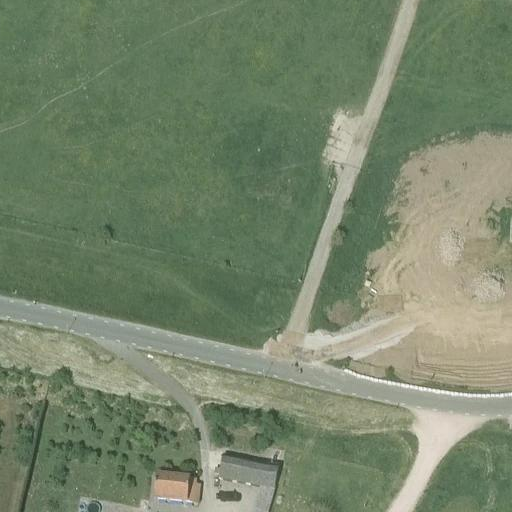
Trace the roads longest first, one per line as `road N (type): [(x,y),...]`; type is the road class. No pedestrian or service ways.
road 1 (track): [(303,358),(306,292),(407,0)]
road 2 (tertiary): [(511,158),(491,159),(442,185),(374,300),(335,344),(291,362),(245,364)]
road 3 (track): [(0,234),(160,276),(303,358)]
road 4 (tertiary): [(0,309),(245,364)]
